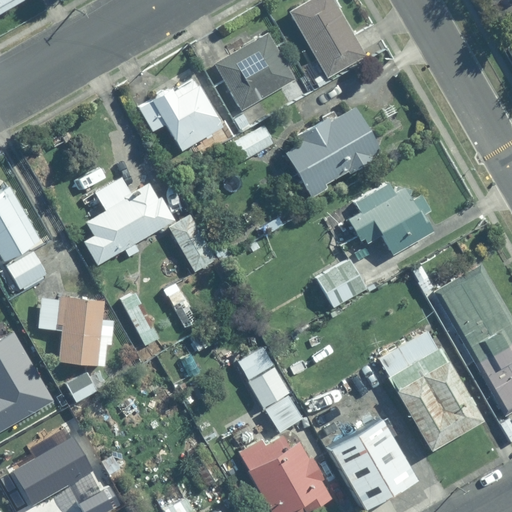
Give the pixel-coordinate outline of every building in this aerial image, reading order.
[(0,0),(0,11),(20,0),(0,0)] [(361,54),(352,38),(329,0),(306,0),(286,12),(289,17),(323,76),(357,56),(361,54)] [(238,107),(285,82),(291,79),(266,32),(213,60),(238,107)] [(220,124),(218,120),(191,78),(171,91),(167,86),(135,107),(150,130),(161,123),(179,151),(220,124)] [(282,152),(283,153),(308,195),(322,186),(320,182),(342,169),(345,173),(377,153),(349,108),(325,122),(323,117),(292,136),(296,143),(282,152)] [(241,159),(268,144),(270,142),(261,125),(231,142),(241,159)] [(171,219),(158,197),(149,180),(134,188),(127,192),(118,176),(93,191),(103,209),(82,221),(90,233),(79,239),(94,264),(123,247),(128,255),(138,250),(133,241),(135,240),(171,219)] [(425,230),(428,229),(418,212),(426,208),(417,193),(408,198),(401,186),(390,192),(385,183),(352,201),(357,210),(343,218),(355,240),(361,237),(364,242),(378,235),(387,251),(425,230)] [(0,259),(34,241),(3,187),(0,188),(0,259)] [(165,226),(166,227),(190,269),(212,256),(187,213),(165,226)] [(41,275),(28,252),(0,266),(14,290),(41,275)] [(332,307),(359,290),(364,287),(345,257),(313,277),(332,307)] [(511,410),(511,326),(477,264),(430,291),(501,417),(511,410)] [(162,289),(164,293),(183,328),(197,320),(176,281),(162,289)] [(119,300),(120,302),(143,343),(158,335),(135,292),(119,300)] [(53,300),(35,299),(32,328),(54,331),(50,362),(98,366),(99,345),(104,345),(106,322),(95,321),(97,301),(53,297),(53,300)] [(196,350),(211,341),(215,339),(206,325),(188,336),(196,350)] [(475,421),(421,331),(369,361),(421,453),(475,421)] [(288,389),(273,365),(259,343),(233,360),(252,390),(261,406),(285,390),(288,389)] [(94,388),(85,371),(59,385),(69,403),(94,388)] [(371,414),(357,388),(334,402),(348,427),(371,414)] [(373,417),(324,446),(360,507),(409,479),(373,417)] [(299,511),(302,511),(327,497),(316,476),(320,474),(310,456),(307,457),(298,439),(285,446),(279,435),(261,444),(258,439),(235,451),(246,472),(266,511),(299,511)] [(186,452),(188,457),(204,485),(219,476),(201,444),(186,452)] [(184,511),(177,500),(161,508),(159,510),(159,511),(216,511),(215,509),(209,511),(184,511)]
